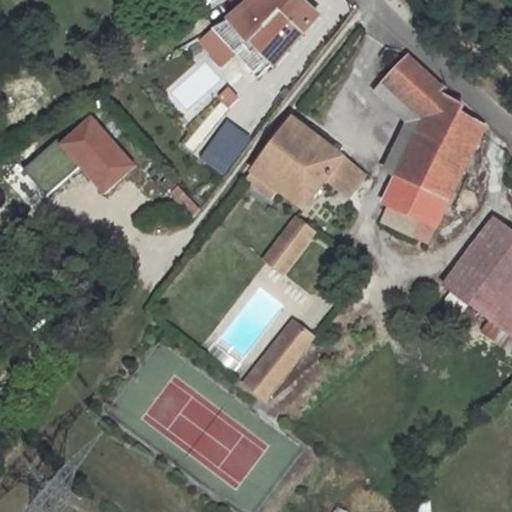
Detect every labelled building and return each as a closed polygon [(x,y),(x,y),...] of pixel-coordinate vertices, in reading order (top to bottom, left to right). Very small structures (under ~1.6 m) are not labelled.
[(257,0),(210,41),(231,62),(245,50),(272,74),(315,18),(299,0),(257,0)] [(423,120),(442,82),(412,54),(390,85),(394,91),(423,120)] [(447,86),(442,82),(423,120),(381,200),(390,205),(382,218),(408,232),(419,216),(434,223),(484,126),(458,107),(461,102),(445,92),(447,86)] [(129,158),(86,114),(53,144),(75,167),(83,161),(103,181),(129,158)] [(219,178),(251,142),(228,121),(196,158),(219,178)] [(281,185),(311,147),(284,128),(259,164),(249,177),(272,197),(281,185)] [(311,147),(281,185),(304,202),(319,183),(336,197),(355,174),(311,147)] [(160,179),(188,206),(195,194),(170,169),(160,179)] [(511,339),(511,231),(492,216),(440,283),(511,339)] [(279,266),(293,247),(307,227),(293,217),(262,257),(279,266)] [(311,338),(292,323),(246,388),(264,402),(311,338)] [(500,349),(507,339),(487,324),(480,333),(500,349)]
